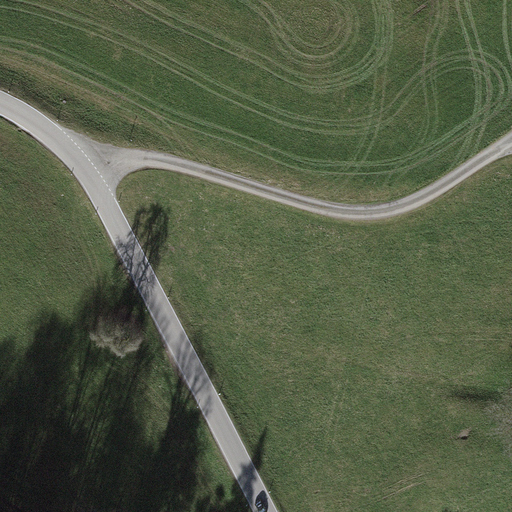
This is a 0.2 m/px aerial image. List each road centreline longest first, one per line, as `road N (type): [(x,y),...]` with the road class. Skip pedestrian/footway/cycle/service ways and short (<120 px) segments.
road 1 (residential): [(0,103),(46,129),(86,168),(264,511)]
road 2 (track): [(86,168),(146,155),(341,211),(382,214),(507,145)]
